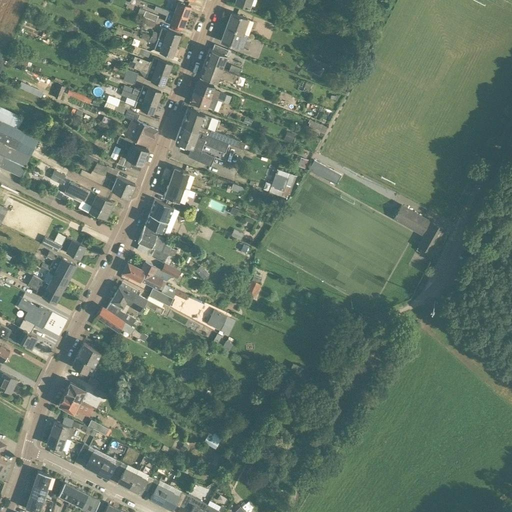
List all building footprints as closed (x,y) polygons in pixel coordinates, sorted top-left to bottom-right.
[(249,8),(251,0),(235,0),(234,3),(249,8)] [(190,7),(177,2),(173,12),(186,17),(190,7)] [(157,6),(156,6),(155,6),(153,11),(166,15),(164,20),(164,21),(182,28),(186,17),(173,12),(168,10),(157,6)] [(137,15),(144,18),(155,22),(158,16),(139,9),(137,15)] [(226,27),(243,33),(248,19),(231,13),(226,27)] [(153,27),(155,22),(144,18),(142,23),(153,27)] [(75,35),(78,27),(70,24),(67,31),(75,35)] [(237,47),(243,33),(226,27),(220,41),(237,47)] [(151,36),(175,46),(180,35),(166,30),(161,29),(159,34),(153,31),(151,36)] [(175,46),(151,36),(142,33),(140,38),(149,41),(155,44),(153,49),(172,56),(175,46)] [(208,48),(203,62),(221,68),(226,55),(226,54),(228,49),(214,44),(212,49),(208,48)] [(148,57),(149,52),(134,47),(132,52),(148,57)] [(337,62),(342,55),(336,50),(331,58),(337,62)] [(25,67),(28,59),(20,56),(17,64),(25,67)] [(135,63),(167,74),(171,64),(158,59),(153,58),(151,62),(150,61),(149,62),(134,56),(132,62),(135,63)] [(236,82),(238,75),(228,71),(221,68),(203,62),(198,75),(216,82),(219,76),(236,82)] [(115,63),(112,69),(125,74),(125,75),(135,79),(137,73),(126,69),(126,71),(118,68),(119,64),(115,63)] [(135,63),(133,68),(147,74),(145,79),(163,85),(167,74),(135,63)] [(228,71),(238,75),(241,68),(230,64),(228,71)] [(134,84),(135,79),(125,75),(123,81),(134,84)] [(193,89),(193,90),(217,99),(221,101),(223,101),(226,93),(213,89),(214,86),(198,80),(197,80),(193,89)] [(305,81),(303,87),(305,88),(305,89),(309,91),(312,83),(305,81)] [(59,99),(65,85),(60,83),(54,98),(59,99)] [(122,90),(156,102),(160,92),(147,87),(147,88),(142,86),(140,92),(124,86),(122,90)] [(68,89),(66,94),(89,103),(91,98),(68,89)] [(122,90),(120,95),(126,97),(124,103),(128,104),(130,105),(134,106),(133,107),(152,114),(156,102),(122,90)] [(193,90),(189,101),(213,110),(217,99),(193,90)] [(109,94),(106,101),(117,105),(119,98),(109,94)] [(119,101),(117,106),(126,109),(128,110),(130,105),(128,104),(124,103),(119,101)] [(115,105),(113,110),(124,114),(126,109),(117,106),(115,105)] [(75,109),(68,106),(67,110),(65,113),(72,116),(75,109)] [(187,108),(181,125),(228,143),(242,148),(243,147),(249,150),(250,147),(244,144),(245,143),(214,131),(218,119),(211,117),(187,108)] [(154,137),(157,130),(131,118),(123,135),(146,147),(152,136),(154,137)] [(0,167),(17,175),(21,177),(22,173),(30,156),(39,138),(23,131),(18,129),(17,128),(0,120),(0,167)] [(317,122),(313,129),(323,133),(326,126),(317,122)] [(176,137),(175,141),(190,147),(187,156),(210,165),(213,157),(213,156),(216,149),(224,152),(228,143),(181,125),(176,137)] [(283,140),(291,143),(295,134),(287,131),(283,140)] [(119,136),(116,143),(128,148),(125,155),(121,153),(117,164),(128,168),(131,160),(142,165),(148,149),(131,142),(119,136)] [(97,162),(98,159),(84,153),(82,157),(88,160),(95,163),(96,161),(97,162)] [(294,164),(305,168),(308,160),(297,155),(294,164)] [(81,170),(79,175),(110,189),(128,198),(135,184),(116,176),(118,171),(107,166),(97,162),(96,161),(95,163),(88,160),(86,163),(93,166),(91,171),(90,173),(81,170)] [(335,185),(341,175),(313,160),(308,170),(335,185)] [(168,181),(189,188),(193,177),(194,174),(189,173),(172,167),(173,168),(168,181)] [(269,191),(286,198),(294,176),(277,169),(269,191)] [(65,175),(54,170),(49,178),(61,184),(65,175)] [(162,195),(178,201),(179,199),(185,201),(189,188),(168,181),(163,195),(162,195)] [(233,184),(231,190),(244,194),(246,188),(233,184)] [(96,196),(92,195),(93,193),(79,186),(73,197),(73,198),(80,202),(78,206),(88,212),(89,210),(105,218),(112,203),(96,195),(96,196)] [(154,199),(145,223),(163,232),(173,207),(154,199)] [(401,205),(394,218),(422,233),(429,220),(401,205)] [(238,210),(232,207),(229,213),(235,215),(238,210)] [(431,252),(444,228),(432,222),(419,246),(423,248),(431,252)] [(144,225),(137,242),(139,243),(152,249),(149,255),(164,262),(170,265),(180,270),(180,269),(181,267),(171,262),(177,250),(171,247),(163,244),(166,238),(163,237),(157,234),(158,231),(152,229),(147,227),(144,225)] [(230,236),(240,240),(243,233),(234,229),(230,236)] [(62,245),(44,237),(41,244),(58,252),(60,248),(79,258),(85,246),(71,239),(71,240),(66,237),(62,245)] [(248,246),(243,244),(240,251),(245,253),(248,246)] [(15,249),(9,246),(6,251),(12,254),(15,249)] [(49,251),(46,257),(53,260),(50,264),(49,266),(69,276),(73,269),(74,268),(75,265),(49,251)] [(152,276),(157,267),(144,261),(140,269),(127,263),(122,272),(140,281),(142,282),(146,274),(152,276)] [(42,263),(40,268),(47,272),(42,280),(61,290),(69,276),(49,266),(43,262),(42,263)] [(146,274),(142,282),(157,289),(157,288),(162,290),(161,292),(167,295),(170,287),(165,284),(166,282),(165,281),(159,279),(163,272),(168,274),(173,276),(176,278),(176,277),(179,270),(180,270),(170,265),(164,262),(161,269),(157,267),(152,276),(146,274)] [(203,268),(198,273),(203,278),(208,273),(203,268)] [(33,275),(27,285),(37,290),(36,292),(55,303),(56,300),(57,298),(61,290),(42,280),(33,275)] [(251,280),(245,295),(254,299),(260,284),(259,283),(261,279),(257,277),(253,276),(251,280)] [(111,300),(105,309),(111,313),(130,325),(136,318),(125,312),(120,309),(121,307),(122,307),(125,302),(128,304),(134,292),(135,289),(121,282),(120,284),(111,300)] [(169,305),(173,297),(167,295),(152,287),(149,295),(169,305)] [(128,304),(127,305),(129,306),(140,311),(143,305),(153,310),(160,313),(163,308),(161,306),(147,299),(146,299),(147,298),(138,294),(140,291),(135,289),(134,292),(128,304)] [(188,295),(176,289),(174,294),(175,294),(185,300),(188,295)] [(21,298),(17,306),(27,312),(23,318),(19,327),(18,326),(17,327),(36,338),(36,337),(30,333),(34,324),(41,328),(50,312),(39,306),(38,307),(35,306),(21,298)] [(101,306),(96,316),(118,331),(120,328),(130,334),(138,339),(142,332),(130,325),(111,313),(105,309),(101,306)] [(214,309),(206,324),(219,330),(227,334),(235,319),(230,317),(227,316),(214,309)] [(36,338),(17,327),(13,334),(9,332),(11,330),(0,324),(0,323),(0,335),(10,341),(11,338),(30,348),(36,338)] [(221,336),(221,335),(217,333),(213,341),(217,343),(221,336)] [(75,355),(93,364),(100,351),(82,342),(75,355)] [(5,361),(7,357),(5,356),(9,350),(0,344),(0,361),(1,362),(2,362),(3,360),(5,361)] [(93,365),(93,364),(75,355),(70,365),(86,373),(86,372),(91,375),(96,366),(93,365)] [(302,388),(308,376),(299,371),(293,383),(302,388)] [(16,379),(2,373),(0,376),(0,387),(10,392),(11,390),(12,391),(14,386),(13,386),(16,379)] [(95,388),(98,382),(89,377),(86,382),(95,388)] [(69,381),(63,392),(79,401),(86,388),(69,381)] [(102,398),(105,393),(95,388),(92,394),(102,398)] [(200,394),(207,397),(210,392),(203,388),(200,394)] [(292,388),(290,393),(301,399),(304,394),(292,388)] [(89,416),(93,407),(84,403),(79,401),(63,392),(57,404),(73,412),(76,414),(79,408),(82,410),(81,412),(89,416)] [(91,420),(88,425),(105,434),(108,428),(91,420)] [(53,421),(49,432),(66,438),(70,426),(53,421)] [(83,424),(80,430),(93,436),(96,430),(83,424)] [(215,447),(222,433),(211,427),(204,441),(215,447)] [(49,432),(45,444),(61,450),(66,438),(49,432)] [(82,458),(88,445),(83,443),(77,456),(82,458)] [(104,455),(104,453),(88,445),(82,458),(87,461),(84,465),(96,471),(104,455)] [(114,474),(120,461),(104,453),(104,455),(96,471),(107,476),(109,472),(114,474)] [(256,459),(247,455),(243,462),(253,467),(256,459)] [(120,461),(114,474),(119,477),(117,481),(128,487),(136,472),(137,469),(126,464),(120,461)] [(136,472),(128,487),(139,492),(141,488),(147,491),(154,478),(147,474),(137,469),(136,472)] [(38,471),(33,483),(46,487),(50,475),(38,471)] [(233,478),(224,471),(218,479),(226,485),(233,478)] [(160,503),(170,485),(159,479),(158,480),(154,478),(147,491),(151,493),(149,497),(160,503)] [(64,482),(58,494),(69,500),(76,487),(64,482)] [(33,483),(29,495),(42,499),(46,487),(33,483)] [(170,485),(160,503),(171,509),(174,504),(179,506),(185,493),(180,491),(181,490),(170,485)] [(76,487),(69,500),(81,506),(87,493),(76,487)] [(87,493),(81,506),(93,511),(99,499),(87,493)] [(185,493),(180,505),(190,510),(188,511),(202,511),(203,511),(207,504),(193,497),(185,493)] [(37,511),(42,499),(29,495),(25,508),(37,511)] [(107,503),(102,511),(116,511),(118,508),(107,503)]
